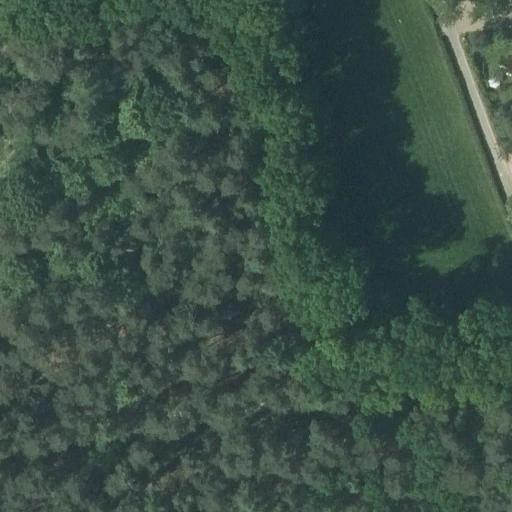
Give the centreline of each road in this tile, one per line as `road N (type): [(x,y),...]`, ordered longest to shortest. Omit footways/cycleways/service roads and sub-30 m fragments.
road 1 (track): [(0,444),(511,371)]
road 2 (unclassified): [(511,202),(432,0)]
